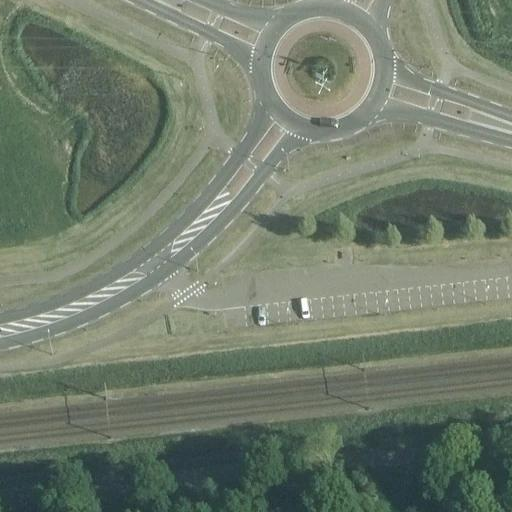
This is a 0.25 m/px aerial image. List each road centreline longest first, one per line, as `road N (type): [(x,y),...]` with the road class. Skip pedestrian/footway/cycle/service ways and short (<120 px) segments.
road 1 (primary): [(165,258),(215,226),(308,128)]
road 2 (primary): [(271,99),(253,140),(165,258)]
road 3 (primary): [(0,331),(48,320),(165,258)]
road 4 (primary): [(135,0),(236,47),(264,74)]
road 5 (primary): [(367,109),(511,143)]
road 6 (primary): [(511,120),(382,65)]
